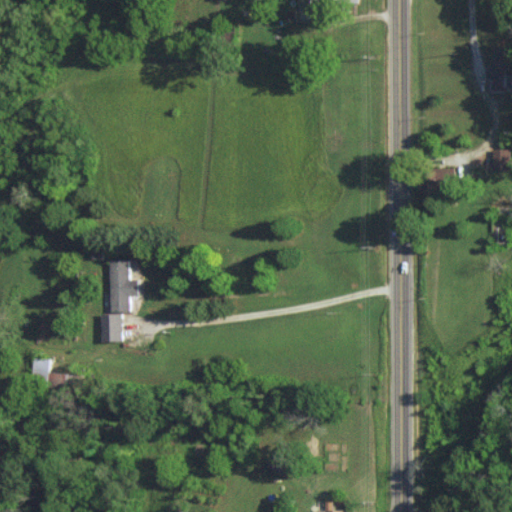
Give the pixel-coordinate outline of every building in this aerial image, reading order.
[(494,64),(488,64),(487,83),(511,84),(511,71),(509,71),(511,47),(495,46),(494,64)] [(494,170),(511,169),(511,148),(493,149),(494,170)] [(420,169),(419,192),(453,193),(454,170),(420,169)] [(130,259),(110,259),(111,311),(130,311),(130,295),(139,294),(139,279),(130,279),(130,259)] [(102,341),(122,340),(122,313),(102,313),(102,341)] [(51,377),(51,358),(34,358),(34,377),(51,377)] [(349,511),(350,510),(333,510),(333,501),(325,501),(326,510),(315,510),(315,511),(349,511)]
